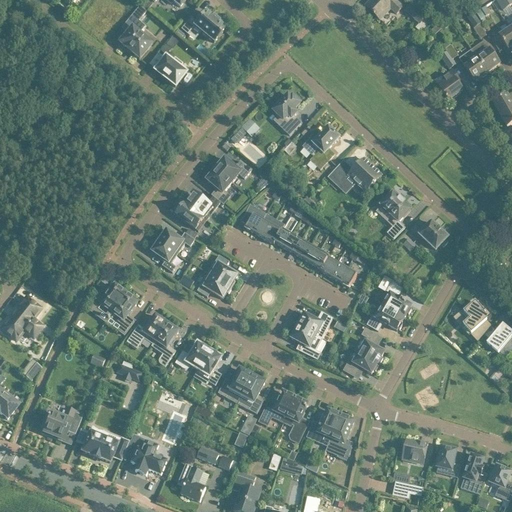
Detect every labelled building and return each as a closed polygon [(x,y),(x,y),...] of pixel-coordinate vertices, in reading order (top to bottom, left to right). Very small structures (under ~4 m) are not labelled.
[(403,9),(394,0),(375,0),(368,8),(366,7),(365,7),(374,15),(373,15),(374,17),(375,16),(380,21),(391,9),(397,15),(403,9)] [(404,0),(411,6),(417,12),(424,5),(418,0),(404,0)] [(510,7),(505,0),(497,0),(496,1),(503,12),(510,7)] [(425,19),(417,12),(411,6),(405,11),(420,25),(416,29),(421,33),(431,24),(425,19)] [(138,35),(145,27),(138,22),(146,13),(139,7),(121,28),(128,34),(119,44),(139,60),(151,45),(138,35)] [(490,14),(486,8),(476,14),(481,21),(490,14)] [(213,18),(212,19),(205,13),(196,24),(191,19),(182,30),(188,35),(194,27),(214,44),(225,30),(218,24),(219,23),(213,18)] [(487,37),(480,26),(481,24),(477,18),(471,22),(476,29),(474,30),(481,41),(487,37)] [(511,33),(510,30),(499,37),(506,47),(504,48),(508,55),(511,52),(511,33)] [(484,43),(478,47),(472,51),(488,74),(500,66),(484,43)] [(445,50),(447,53),(453,61),(459,57),(451,46),(445,50)] [(488,74),(472,51),(460,60),(476,83),(488,74)] [(456,65),(453,61),(447,53),(441,58),(450,70),(456,65)] [(172,63),(171,62),(165,58),(154,72),(159,76),(168,83),(169,83),(175,88),(186,74),(180,69),(179,68),(182,65),(175,59),(172,63)] [(446,82),(439,87),(446,98),(447,100),(447,99),(449,102),(463,92),(459,85),(461,83),(453,72),(443,79),(446,82)] [(511,93),(494,104),(500,116),(511,109),(511,93)] [(292,99),(289,96),(285,100),(283,99),(278,104),(280,106),(274,112),(287,124),(282,129),(290,137),(301,124),(294,118),(297,114),(294,111),(300,105),(293,98),(292,99)] [(511,109),(500,116),(507,128),(511,125),(511,109)] [(252,110),(240,122),(249,130),(261,118),(252,110)] [(329,150),(339,139),(334,134),(335,132),(330,128),(323,135),(321,134),(316,140),(313,143),(310,140),(303,148),(314,158),(310,162),(321,172),(335,156),(329,150)] [(220,162),(214,169),(232,184),(239,176),(245,180),(252,171),(241,162),(235,169),(225,160),(222,164),(220,162)] [(344,163),(329,179),(339,188),(346,181),(353,187),(356,184),(366,193),(382,177),(364,160),(353,172),(344,163)] [(225,193),(232,184),(214,169),(208,176),(210,178),(207,182),(217,190),(212,197),(214,199),(221,204),(224,206),(231,198),(225,193)] [(315,199),(319,194),(309,187),(305,192),(315,199)] [(194,194),(185,205),(207,222),(221,204),(214,199),(209,206),(194,194)] [(388,234),(394,241),(405,229),(399,224),(410,211),(404,205),(405,204),(400,200),(399,201),(393,195),(389,199),(388,197),(383,202),(385,204),(381,207),(392,217),(387,222),(393,228),(388,234)] [(317,208),(308,199),(301,206),(310,215),(317,208)] [(175,203),(169,210),(174,214),(180,207),(175,203)] [(199,233),(207,222),(185,205),(177,216),(184,222),(183,223),(191,229),(192,228),(199,233)] [(251,207),(241,223),(247,227),(246,230),(255,235),(266,216),(267,216),(251,207)] [(266,216),(255,235),(265,241),(276,222),(266,216)] [(373,225),(381,219),(379,216),(370,221),(373,225)] [(276,222),(265,241),(274,246),(275,245),(283,231),(285,227),(276,222)] [(436,251),(441,246),(443,248),(448,244),(446,241),(448,239),(432,224),(420,237),(436,251)] [(411,229),(405,236),(413,243),(419,236),(411,229)] [(189,230),(186,235),(194,241),(198,236),(189,230)] [(285,250),(292,237),(283,231),(275,245),(285,250)] [(161,241),(160,242),(178,255),(186,245),(190,249),(195,241),(194,241),(186,235),(185,234),(180,241),(167,232),(164,236),(163,235),(160,240),(161,241)] [(302,242),(292,237),(285,250),(294,255),(302,242)] [(409,241),(403,247),(407,251),(413,244),(409,241)] [(171,265),(178,255),(160,242),(159,244),(158,243),(154,248),(155,249),(152,253),(166,262),(162,267),(172,274),(176,269),(171,265)] [(311,247),(302,242),(294,255),(303,260),(311,247)] [(320,252),(311,247),(303,260),(312,266),(320,252)] [(320,252),(312,266),(321,271),(320,273),(321,273),(330,258),(320,252)] [(219,266),(212,277),(232,290),(236,284),(234,283),(238,277),(226,269),(230,263),(219,257),(215,264),(219,266)] [(330,258),(321,273),(330,278),(338,265),(329,260),(330,258)] [(340,284),(348,270),(338,265),(330,278),(340,284)] [(357,276),(348,270),(340,284),(349,290),(357,276)] [(232,290),(212,277),(208,275),(197,293),(208,299),(211,293),(223,301),(227,295),(228,296),(232,290)] [(393,283),(380,305),(404,320),(407,315),(409,316),(412,310),(410,309),(411,308),(406,305),(397,300),(403,290),(393,283)] [(108,321),(127,296),(122,292),(122,291),(117,287),(116,288),(115,287),(106,300),(99,295),(90,311),(98,317),(101,313),(108,319),(107,320),(108,321)] [(132,299),(127,296),(108,321),(109,321),(110,320),(121,329),(119,332),(125,336),(135,322),(128,317),(138,304),(137,304),(138,302),(132,298),(132,299)] [(32,321),(40,310),(26,299),(17,311),(11,319),(1,331),(16,342),(24,332),(33,339),(42,328),(32,321)] [(487,322),(491,318),(486,311),(484,313),(475,303),(464,313),(470,320),(463,326),(471,335),(470,336),(478,344),(492,327),(487,322)] [(404,320),(380,305),(368,326),(378,333),(383,324),(387,327),(389,328),(390,328),(397,332),(398,331),(399,332),(403,326),(401,325),(404,320)] [(299,326),(298,328),(322,341),(329,328),(328,328),(333,320),(322,313),(318,322),(305,315),(302,321),(300,320),(298,325),(299,326)] [(153,346),(167,325),(165,324),(166,322),(160,318),(160,320),(156,317),(151,324),(146,330),(147,331),(146,332),(139,326),(130,339),(140,346),(145,340),(153,346)] [(174,340),(179,333),(175,330),(176,329),(170,325),(170,326),(167,325),(153,346),(152,348),(163,356),(159,361),(159,362),(159,363),(159,364),(160,364),(160,365),(165,369),(176,353),(169,348),(170,347),(175,340),(174,340)] [(509,331),(503,326),(487,345),(498,355),(499,354),(500,354),(506,348),(511,353),(511,328),(511,329),(509,331)] [(316,352),(322,341),(298,328),(297,329),(296,328),(293,334),(294,334),(291,340),(304,347),(301,353),(317,361),(321,355),(316,352)] [(372,347),(378,337),(366,330),(362,337),(368,340),(359,354),(380,366),(383,359),(382,358),(384,354),(372,347)] [(92,353),(103,358),(107,350),(96,345),(92,353)] [(198,371),(210,352),(209,351),(210,350),(204,346),(203,348),(198,345),(191,357),(183,353),(175,365),(184,370),(185,371),(187,370),(189,370),(190,368),(191,367),(198,371)] [(37,369),(42,356),(31,351),(26,365),(37,369)] [(211,353),(210,352),(198,371),(211,379),(209,383),(215,388),(222,376),(215,372),(222,359),(217,356),(218,355),(212,352),(211,353)] [(380,366),(359,354),(351,368),(347,366),(343,372),(354,378),(359,369),(371,376),(374,371),(376,372),(380,366)] [(105,362),(99,390),(107,392),(113,364),(105,362)] [(120,366),(117,374),(140,383),(143,375),(120,366)] [(27,368),(22,374),(30,381),(35,374),(27,368)] [(238,405),(253,376),(247,373),(246,374),(240,371),(233,385),(226,381),(218,395),(238,405)] [(265,384),(259,381),(260,380),(253,376),(238,405),(257,416),(265,401),(258,397),(265,384)] [(0,414),(7,421),(19,406),(0,391),(0,414)] [(284,424),(296,399),(295,399),(295,397),(289,394),(289,396),(283,393),(281,397),(280,399),(280,400),(277,407),(269,404),(260,423),(268,427),(272,418),(284,424)] [(298,398),(297,400),(296,399),(284,424),(291,428),(292,426),(295,427),(290,438),(291,441),(299,445),(309,424),(302,420),(306,411),(306,412),(307,409),(309,406),(303,403),(304,401),(298,398)] [(206,410),(199,406),(195,414),(202,417),(206,410)] [(47,425),(42,435),(52,439),(53,438),(64,442),(68,433),(75,436),(83,417),(75,414),(76,413),(65,409),(64,413),(63,412),(62,415),(63,415),(62,418),(49,413),(45,424),(47,425)] [(328,448),(341,418),(328,412),(322,427),(314,424),(307,439),(328,448)] [(249,417),(241,433),(249,437),(257,421),(249,417)] [(341,418),(328,448),(326,452),(339,457),(338,458),(346,462),(351,450),(350,450),(352,445),(346,442),(354,423),(341,418)] [(92,428),(82,453),(91,457),(91,458),(100,462),(100,460),(109,464),(112,457),(114,458),(113,459),(121,462),(129,443),(121,440),(118,447),(117,446),(117,445),(102,439),(104,433),(92,428)] [(133,437),(124,461),(132,464),(132,465),(138,467),(135,473),(146,477),(149,472),(161,477),(167,463),(154,458),(159,447),(148,442),(148,443),(133,437)] [(411,463),(424,466),(428,445),(421,443),(420,445),(407,442),(403,459),(412,461),(411,463)] [(458,479),(461,467),(454,465),(457,452),(456,452),(456,450),(450,448),(449,450),(442,448),(439,460),(437,460),(436,467),(437,467),(437,469),(452,472),(450,478),(458,479)] [(311,449),(308,457),(319,462),(322,454),(311,449)] [(218,457),(201,450),(197,459),(214,466),(218,457)] [(292,453),(288,461),(294,463),(297,455),(292,453)] [(275,456),(272,463),(280,466),(282,459),(275,456)] [(481,493),(487,475),(482,473),(483,470),(481,469),(484,461),(482,461),(482,459),(475,456),(474,458),(472,457),(464,480),(472,483),(470,489),(481,493)] [(233,462),(223,458),(219,468),(229,472),(233,462)] [(306,470),(317,475),(319,468),(309,464),(306,470)] [(184,489),(182,496),(200,503),(205,490),(198,486),(202,475),(193,471),(193,469),(186,466),(177,487),(184,489)] [(508,483),(511,474),(504,471),(505,469),(499,466),(498,468),(497,468),(495,472),(492,471),(490,476),(493,477),(490,484),(500,488),(496,497),(510,503),(511,498),(511,484),(510,484),(508,483)] [(254,511),(261,494),(252,491),(255,483),(236,477),(231,491),(240,494),(234,511),(254,511)] [(313,481),(307,480),(305,490),(311,491),(313,481)] [(396,483),(393,497),(409,501),(412,487),(396,483)] [(307,498),(304,511),(318,511),(319,506),(321,501),(307,498)]
